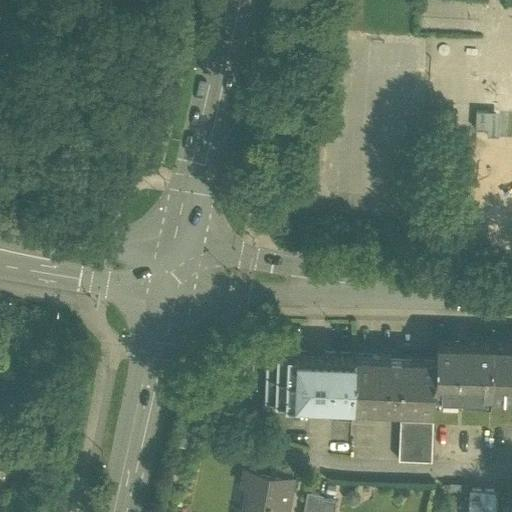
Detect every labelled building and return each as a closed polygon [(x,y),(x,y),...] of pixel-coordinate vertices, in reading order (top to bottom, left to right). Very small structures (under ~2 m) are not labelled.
[(476,111),(476,130),(497,130),(497,111),(476,111)] [(450,342),(436,341),(436,358),(434,397),(490,399),(490,393),(492,343),(481,343),(465,342),(450,342)] [(511,343),(492,343),(490,393),(511,393),(511,343)] [(355,355),(267,351),(264,403),(353,407),(355,355)] [(436,358),(355,355),(353,407),(354,407),(354,402),(378,403),(378,408),(400,409),(400,404),(432,405),(432,410),(434,410),(434,397),(436,358)] [(256,405),(235,404),(234,424),(255,425),(256,405)] [(350,414),(315,412),(315,436),(327,436),(326,448),(349,449),(350,414)] [(433,421),(400,419),(398,459),(432,461),(433,421)] [(264,439),(212,429),(210,441),(237,447),(235,459),(259,463),(264,439)] [(0,470),(9,472),(12,458),(0,455),(0,470)] [(284,511),(291,477),(246,467),(242,486),(250,487),(244,511),(284,511)] [(495,511),(496,487),(468,487),(467,511),(495,511)] [(323,495),(307,492),(302,511),(319,511),(322,499),(323,495)] [(334,511),(337,502),(322,499),(319,511),(334,511)]
